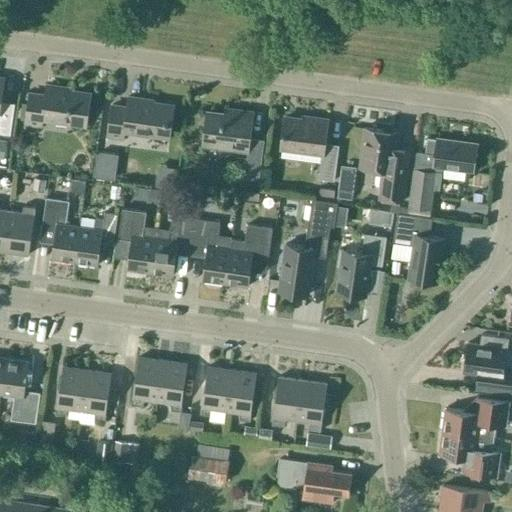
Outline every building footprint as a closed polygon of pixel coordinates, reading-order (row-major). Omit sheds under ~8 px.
[(0,133),(10,135),(14,103),(0,101),(4,78),(0,77),(0,133)] [(84,125),(88,93),(61,89),(61,87),(47,85),(45,95),(30,93),(25,125),(41,128),(42,119),(84,125)] [(105,137),(121,139),(122,130),(167,137),(172,103),(126,97),(125,107),(110,104),(105,137)] [(258,179),(264,140),(250,138),(253,113),(236,111),(235,116),(206,112),(202,144),(248,150),(244,177),(258,179)] [(334,180),(339,145),(325,143),(328,123),(284,117),(280,147),(322,153),(318,178),(334,180)] [(379,197),(402,200),(409,145),(396,143),(397,132),(365,127),(359,166),(383,170),(379,197)] [(473,171),(477,143),(437,138),(437,139),(427,137),(425,153),(434,154),(433,166),(473,171)] [(430,209),(435,171),(414,169),(409,206),(430,209)] [(46,182),(35,181),(33,194),(44,196),(46,182)] [(51,258),(75,261),(79,226),(66,224),(69,201),(46,197),(41,227),(55,229),(51,258)] [(329,228),(333,228),(337,202),(312,197),(307,230),(304,246),(301,248),(281,246),(279,263),(282,263),(279,288),(308,292),(312,260),(324,262),(328,233),(329,228)] [(23,212),(10,210),(4,251),(29,254),(36,207),(25,205),(23,212)] [(126,268),(150,272),(156,227),(144,225),(146,212),(122,208),(118,238),(131,240),(126,268)] [(0,250),(4,251),(10,210),(0,209),(0,250)] [(391,224),(393,212),(385,211),(383,222),(391,224)] [(93,228),(79,226),(75,261),(98,265),(102,236),(114,237),(117,214),(104,212),(103,219),(95,218),(93,228)] [(429,235),(431,217),(397,212),(393,243),(394,243),(394,242),(413,245),(408,277),(437,282),(444,238),(429,235)] [(192,248),(196,218),(172,214),(170,229),(156,227),(150,272),(173,275),(177,246),(192,248)] [(202,279),(225,283),(231,238),(218,236),(220,221),(196,218),(192,248),(206,250),(202,279)] [(248,223),(245,240),(231,238),(225,283),(248,286),(250,271),(263,273),(266,270),(272,227),(248,223)] [(385,236),(364,233),(362,249),(358,251),(339,249),(337,266),(340,266),(336,291),(365,295),(370,263),(382,265),(386,236),(385,236)] [(467,342),(463,372),(477,374),(475,388),(489,390),(511,393),(511,365),(504,364),(504,362),(511,363),(511,346),(506,346),(507,337),(481,334),(480,344),(467,342)] [(144,399),(157,400),(163,360),(138,357),(131,404),(142,406),(144,399)] [(29,362),(5,359),(0,394),(14,396),(10,419),(35,423),(40,393),(24,391),(29,362)] [(163,360),(157,400),(169,402),(170,410),(181,411),(187,363),(163,360)] [(68,408),(81,410),(87,370),(62,366),(57,405),(56,405),(55,414),(66,415),(68,408)] [(214,408),(226,410),(232,370),(207,366),(200,414),(211,415),(214,408)] [(87,370),(81,410),(93,412),(94,419),(105,421),(106,412),(105,412),(111,373),(87,370)] [(251,412),(256,373),(232,370),(226,410),(239,412),(239,419),(250,421),(251,412)] [(285,418),(297,420),(303,380),(278,376),(272,424),(284,425),(285,418)] [(303,380),(297,420),(309,422),(308,429),(320,430),(327,383),(303,380)] [(442,431),(493,437),(495,424),(507,425),(510,400),(477,396),(475,412),(445,407),(442,431)] [(190,427),(202,429),(204,419),(192,417),(190,427)] [(56,422),(42,420),(37,450),(51,452),(56,422)] [(259,425),(246,424),(244,433),(257,435),(259,425)] [(274,427),(261,425),(259,438),(272,440),(274,427)] [(492,450),(493,437),(442,431),(439,454),(469,458),(467,473),(497,477),(500,451),(492,450)] [(330,447),(332,436),(308,433),(306,444),(330,447)] [(98,440),(96,458),(109,460),(111,441),(98,440)] [(115,440),(112,461),(136,464),(139,444),(115,440)] [(229,447),(198,443),(196,454),(191,454),(188,477),(225,482),(229,459),(227,459),(229,447)] [(290,486),(295,483),(296,478),(305,479),(302,497),(332,502),(334,492),(349,494),(352,473),(331,470),(332,465),(307,461),(307,462),(279,458),(277,475),(278,475),(278,480),(281,485),(290,486)] [(442,484),(439,508),(466,511),(480,511),(483,501),(490,502),(491,491),(442,484)] [(0,511),(86,511),(0,498),(0,511)]
